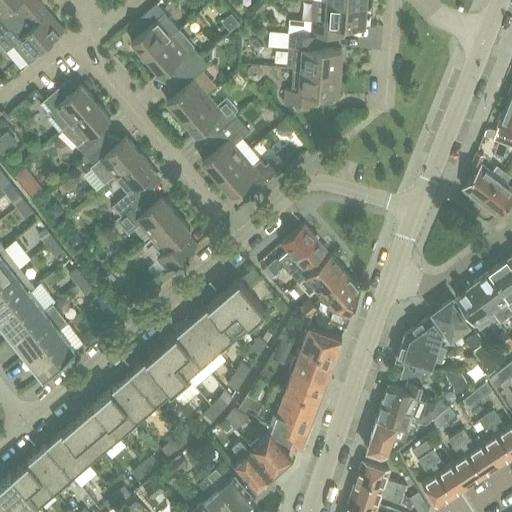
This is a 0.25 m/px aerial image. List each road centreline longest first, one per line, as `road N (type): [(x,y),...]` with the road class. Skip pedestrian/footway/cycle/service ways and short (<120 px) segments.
road 1 (residential): [(26,422),(245,241)]
road 2 (residential): [(245,241),(98,66),(88,30)]
road 3 (unclassified): [(315,511),(396,277)]
road 4 (residential): [(245,241),(311,181),(416,208)]
road 5 (unclassified): [(416,208),(485,40)]
road 6 (residential): [(396,277),(434,287),(511,233)]
